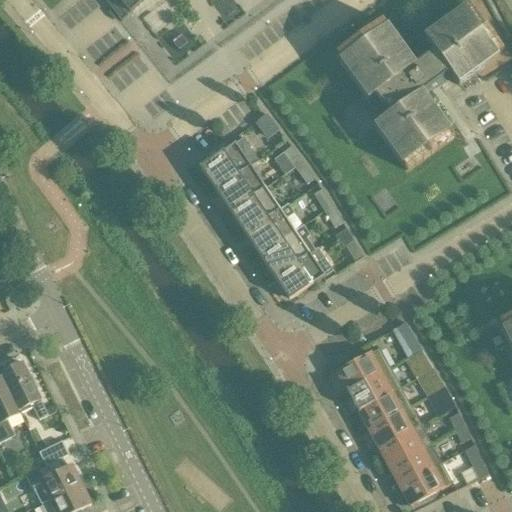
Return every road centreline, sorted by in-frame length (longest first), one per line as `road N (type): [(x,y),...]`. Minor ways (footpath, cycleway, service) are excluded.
road 1 (residential): [(148,161),(372,0)]
road 2 (residential): [(281,353),(511,220)]
road 3 (tertiary): [(55,300),(157,511)]
road 4 (residential): [(281,353),(148,161)]
road 5 (residential): [(148,161),(20,0)]
road 6 (residential): [(369,511),(281,353)]
road 7 (tertiary): [(0,185),(55,300)]
